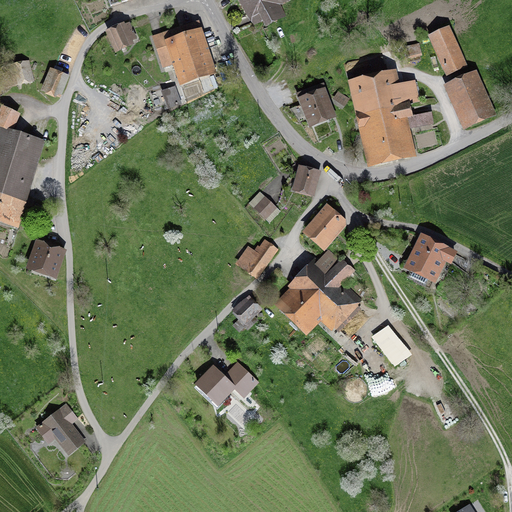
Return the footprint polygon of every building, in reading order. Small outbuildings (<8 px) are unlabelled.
[(290,3),(288,0),(237,0),(252,28),(263,22),(266,28),(287,17),(282,7),(290,3)] [(201,34),(198,23),(153,38),(163,67),(176,63),(183,83),(210,73),(197,35),(201,34)] [(128,24),(111,32),(118,47),(134,39),(128,24)] [(450,28),(429,37),(447,78),(468,69),(450,28)] [(418,44),(403,48),(406,58),(420,54),(418,44)] [(28,61),(8,65),(13,87),(33,82),(28,61)] [(66,76),(50,69),(41,91),(57,98),(66,76)] [(398,70),(348,82),(368,168),(417,156),(405,110),(423,106),(417,80),(401,84),(398,70)] [(476,72),(444,86),(465,130),(496,116),(476,72)] [(323,85),(297,95),(301,106),(305,104),(313,123),(330,116),(323,98),(327,96),(323,85)] [(175,86),(161,92),(167,108),(182,102),(175,86)] [(348,99),(338,93),(335,99),(344,105),(348,99)] [(2,108),(0,111),(0,221),(15,226),(41,139),(13,130),(19,116),(2,108)] [(429,113),(410,117),(412,126),(431,122),(429,113)] [(320,171),(300,166),(293,192),(313,197),(320,171)] [(268,224),(279,212),(261,194),(249,206),(268,224)] [(348,221),(327,204),(303,233),(323,250),(348,221)] [(458,254),(421,237),(405,271),(435,286),(446,263),(452,266),(458,254)] [(278,249),(264,239),(256,251),(249,246),(237,264),(257,278),(278,249)] [(52,276),(60,249),(35,242),(28,269),(52,276)] [(344,289),(357,275),(344,263),(341,266),(329,255),(320,265),(317,263),(275,309),(309,339),(322,325),(333,336),(361,305),(344,289)] [(248,302),(238,311),(243,317),(234,326),(238,331),(244,325),(248,329),(257,321),(251,314),(255,310),(248,302)] [(386,328),(376,335),(388,351),(398,344),(386,328)] [(224,378),(213,368),(197,385),(218,404),(233,388),(243,397),(257,382),(238,364),(224,378)] [(373,395),(398,387),(392,368),(367,376),(373,395)] [(76,418),(66,404),(37,426),(45,437),(53,431),(68,451),(82,440),(69,423),(76,418)]
